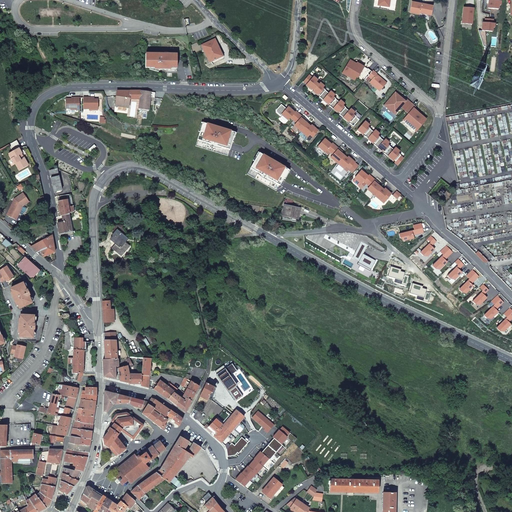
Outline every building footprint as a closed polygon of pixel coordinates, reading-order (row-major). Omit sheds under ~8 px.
[(500,5),(500,0),(493,0),(490,0),(489,0),(488,8),(498,9),(499,5),(500,5)] [(412,1),(410,12),(420,14),(420,12),(431,14),(433,5),(412,1)] [(464,7),(462,23),(472,24),(474,8),(464,7)] [(483,22),(482,30),(492,32),(493,28),(494,28),(494,23),(493,23),(493,19),(486,18),(485,22),(483,22)] [(219,51),(220,51),(215,40),(202,46),(207,57),(208,56),(211,62),(221,57),(219,51)] [(146,53),(146,67),(156,68),(156,69),(161,69),(161,68),(177,68),(177,54),(146,53)] [(357,77),(364,81),(368,76),(372,72),(368,69),(367,70),(363,67),(354,62),(354,63),(349,61),(342,73),(355,80),(357,77)] [(377,74),(373,70),(372,72),(368,76),(372,79),(369,82),(380,91),(387,83),(376,74),(377,74)] [(312,88),(314,90),(319,84),(316,82),(318,80),(314,76),(312,78),(309,75),(303,82),(307,84),(306,85),(310,89),(312,88)] [(319,84),(314,90),(313,91),(317,95),(318,94),(320,96),(319,97),(323,100),(329,93),(323,88),(324,86),(320,83),(319,84)] [(139,99),(138,109),(148,110),(150,97),(154,98),(155,92),(139,90),(117,91),(115,106),(128,108),(129,100),(139,99)] [(330,106),(333,109),(339,102),(333,97),(335,95),(331,91),(329,93),(323,100),(327,104),(328,103),(330,105),(330,106)] [(405,110),(411,103),(407,99),(405,101),(395,92),(386,103),(390,107),(388,109),(395,114),(401,107),(405,111),(405,110)] [(92,97),(83,98),(84,109),(99,109),(98,99),(94,99),(92,99),(92,97)] [(79,110),(79,98),(75,98),(73,99),(71,99),(65,99),(65,109),(75,109),(75,110),(79,110)] [(343,118),(349,111),(343,106),(345,104),(340,100),(339,102),(333,109),(337,112),(338,111),(340,113),(339,114),(343,118)] [(294,120),(299,114),(293,109),(292,111),(291,109),(288,107),(282,114),(288,120),(291,117),(294,120)] [(349,111),(343,118),(347,121),(348,120),(351,122),(350,123),(353,126),(359,120),(353,114),(355,112),(351,109),(349,111)] [(417,130),(426,119),(419,113),(418,114),(412,110),(404,120),(412,127),(413,126),(417,130)] [(304,119),(299,114),(294,120),(297,123),(294,125),(301,132),(308,124),(304,121),(303,120),(304,119)] [(364,136),(367,139),(373,132),(368,127),(369,125),(365,121),(357,130),(362,134),(363,133),(365,135),(364,136)] [(235,132),(224,129),(214,126),(203,122),(195,146),(228,156),(230,150),(235,132)] [(308,124),(301,132),(308,137),(310,134),(313,137),(318,131),(313,126),(312,127),(310,126),(308,124)] [(374,145),(378,148),(384,141),(378,136),(380,134),(375,130),(373,132),(367,139),(372,142),(373,142),(375,144),(374,145)] [(325,139),(318,146),(325,152),(327,149),(330,152),(336,146),(330,141),(329,143),(328,141),(325,139)] [(385,139),(384,141),(378,148),(382,151),(383,150),(385,152),(384,153),(388,156),(393,150),(388,145),(389,143),(385,139)] [(21,148),(17,140),(10,144),(14,152),(9,154),(14,163),(16,163),(18,167),(22,165),(23,168),(28,165),(24,158),(23,158),(21,154),(22,154),(19,149),(21,148)] [(341,151),(336,146),(330,152),(333,155),(331,157),(338,163),(344,156),(341,153),(340,152),(341,151)] [(398,165),(404,158),(398,154),(400,151),(395,147),(393,150),(388,156),(392,160),(393,159),(395,161),(394,162),(398,165)] [(259,153),(247,174),(277,191),(289,170),(279,164),(270,158),(259,153)] [(347,158),(344,156),(338,163),(344,169),(347,166),(350,169),(355,163),(349,158),(348,159),(347,158)] [(62,190),(57,168),(49,170),(54,193),(57,193),(56,191),(62,190)] [(361,170),(355,178),(361,184),(364,181),(367,184),(372,178),(367,173),(365,174),(364,173),(361,170)] [(372,178),(367,184),(370,186),(367,189),(374,195),(381,187),(378,185),(376,184),(378,182),(372,178)] [(386,200),(391,194),(386,190),(385,191),(384,190),(381,187),(374,195),(381,200),(383,198),(386,200)] [(397,199),(401,194),(396,190),(392,195),(397,199)] [(22,206),(29,202),(23,193),(14,199),(6,216),(16,220),(22,206)] [(62,216),(66,215),(75,211),(73,206),(68,207),(67,200),(59,201),(62,216)] [(286,207),(284,217),(298,220),(300,207),(288,204),(287,207),(286,207)] [(58,223),(60,234),(73,232),(69,214),(66,215),(62,216),(63,221),(58,223)] [(398,234),(399,238),(401,237),(402,241),(413,238),(412,235),(422,233),(420,224),(412,226),(413,231),(398,234)] [(114,249),(119,253),(122,256),(124,254),(130,247),(126,244),(129,240),(124,236),(118,231),(113,237),(114,238),(112,240),(117,245),(114,249)] [(55,253),(52,236),(50,237),(48,238),(45,234),(38,238),(40,242),(31,247),(42,256),(43,256),(43,257),(55,253)] [(425,255),(427,257),(434,250),(431,247),(436,242),(430,236),(427,239),(431,243),(420,254),(423,257),(425,255)] [(444,260),(452,252),(446,246),(440,252),(443,255),(432,266),(435,270),(437,268),(439,270),(447,263),(444,260)] [(477,251),(475,253),(482,261),(486,262),(487,261),(477,251)] [(113,258),(114,263),(121,261),(120,257),(116,254),(113,258)] [(18,265),(32,278),(40,270),(25,258),(18,265)] [(463,265),(457,259),(454,262),(458,265),(447,276),(450,279),(451,277),(454,280),(461,273),(458,269),(463,265)] [(13,277),(7,267),(0,271),(1,274),(0,274),(0,278),(2,282),(6,280),(6,281),(8,280),(11,278),(13,277)] [(478,276),(472,270),(465,275),(469,279),(458,289),(461,292),(463,291),(465,293),(472,286),(470,284),(478,276)] [(20,309),(32,304),(28,296),(30,295),(31,293),(29,293),(28,290),(26,291),(23,283),(11,289),(12,292),(11,292),(17,306),(19,306),(20,309)] [(487,290),(482,285),(477,289),(480,293),(472,302),(475,304),(476,303),(479,305),(486,298),(483,295),(487,290)] [(493,306),(496,309),(504,302),(497,295),(491,301),(494,305),(493,306)] [(487,318),(491,319),(499,312),(496,309),(493,306),(484,315),(487,318)] [(103,310),(104,322),(114,322),(114,309),(110,309),(103,310)] [(33,325),(34,316),(21,315),(21,319),(20,319),(19,334),(20,334),(20,338),(33,338),(33,330),(35,330),(35,327),(36,326),(35,325),(33,325)] [(509,322),(506,318),(496,328),(500,331),(504,331),(511,324),(509,322)] [(83,339),(82,339),(75,338),(74,362),(84,362),(84,351),(87,351),(87,342),(83,342),(83,339)] [(117,359),(116,340),(105,340),(106,359),(117,359)] [(23,359),(25,347),(22,346),(19,346),(17,345),(17,347),(13,346),(11,353),(15,354),(15,357),(23,359)] [(142,375),(150,376),(151,359),(143,358),(142,374),(142,375)] [(118,359),(117,359),(106,359),(103,359),(104,376),(116,380),(116,371),(116,368),(117,368),(117,367),(119,366),(118,359)] [(79,378),(82,380),(83,374),(84,372),(84,362),(74,362),(74,372),(80,373),(79,378)] [(226,367),(231,375),(237,370),(232,363),(226,367)] [(120,380),(129,383),(130,374),(129,369),(128,365),(119,368),(118,368),(119,371),(119,372),(119,373),(120,380)] [(217,374),(226,367),(224,365),(215,371),(217,374)] [(236,386),(238,385),(231,375),(226,367),(217,374),(216,374),(228,392),(229,391),(236,386)] [(142,375),(142,374),(141,374),(130,374),(129,383),(130,384),(141,384),(142,375)] [(149,388),(150,376),(142,375),(141,384),(141,386),(149,388)] [(168,399),(174,393),(175,392),(170,388),(172,386),(169,384),(167,386),(160,380),(154,389),(168,399)] [(196,393),(199,386),(191,381),(189,385),(187,388),(196,393)] [(215,387),(207,383),(200,396),(207,399),(211,392),(212,393),(215,387)] [(71,398),(75,398),(77,387),(64,385),(62,396),(71,398)] [(243,396),(236,386),(229,391),(236,401),(243,396)] [(86,394),(97,395),(96,387),(85,387),(85,388),(85,391),(86,394)] [(192,400),(196,393),(187,388),(185,393),(182,390),(180,393),(183,396),(192,400)] [(81,399),(82,399),(96,401),(97,395),(86,394),(85,391),(83,390),(81,399)] [(116,404),(118,394),(105,391),(104,411),(108,412),(113,404),(116,404)] [(177,406),(177,405),(181,398),(178,395),(174,393),(168,399),(177,406)] [(59,395),(53,394),(48,412),(48,413),(54,415),(59,395)] [(131,397),(118,394),(116,404),(129,403),(131,397)] [(186,412),(192,400),(183,396),(181,398),(177,405),(186,412)] [(148,402),(131,397),(129,403),(134,406),(144,408),(148,402)] [(75,398),(71,398),(68,406),(74,407),(76,399),(75,398)] [(167,415),(170,410),(155,399),(152,398),(148,404),(154,409),(154,410),(160,414),(161,413),(166,417),(167,415)] [(79,407),(95,410),(96,401),(82,399),(79,407)] [(154,409),(148,404),(142,413),(154,422),(160,414),(154,410),(154,409)] [(65,416),(71,417),(74,409),(64,407),(60,407),(58,415),(61,416),(65,416)] [(77,414),(94,416),(95,410),(79,407),(77,414)] [(176,414),(170,410),(167,415),(173,418),(176,414)] [(221,442),(244,416),(236,410),(232,414),(223,425),(214,435),(214,436),(221,442)] [(264,429),(268,432),(274,425),(257,411),(252,417),(265,428),(264,429)] [(114,423),(120,427),(125,421),(129,414),(126,412),(116,414),(112,421),(114,423)] [(176,413),(176,414),(173,418),(176,420),(175,421),(180,424),(184,419),(176,413)] [(93,424),(94,416),(77,414),(75,421),(93,424)] [(125,421),(139,432),(142,428),(144,425),(129,414),(125,421)] [(168,420),(160,414),(154,422),(164,430),(167,425),(165,424),(168,420)] [(68,427),(71,417),(65,416),(61,416),(59,426),(68,427)] [(214,435),(223,425),(215,418),(213,421),(208,426),(214,431),(212,434),(214,435)] [(208,426),(213,421),(210,419),(203,426),(206,429),(208,426)] [(92,431),(93,424),(75,421),(73,428),(92,431)] [(125,421),(120,427),(119,429),(121,431),(133,439),(134,438),(137,434),(139,432),(125,421)] [(108,431),(103,439),(104,444),(109,448),(116,455),(118,454),(118,455),(126,448),(117,437),(121,431),(119,429),(120,427),(114,423),(111,428),(110,427),(108,430),(108,431)] [(34,433),(35,431),(31,431),(31,425),(9,425),(10,445),(32,444),(34,433)] [(66,435),(68,427),(59,426),(56,434),(64,435),(66,435)] [(274,438),(281,444),(287,437),(286,436),(289,433),(282,427),(273,437),(274,438)] [(91,439),(92,431),(73,428),(71,435),(81,437),(91,439)] [(40,444),(42,435),(34,433),(32,444),(35,444),(38,444),(40,444)] [(81,437),(71,435),(69,442),(80,444),(81,437)] [(90,446),(91,439),(81,437),(80,444),(90,446)] [(157,472),(165,479),(169,483),(174,476),(190,456),(192,457),(194,456),(194,455),(195,456),(201,448),(193,444),(191,446),(188,445),(190,442),(186,439),(180,437),(160,470),(157,472)] [(239,454),(248,443),(242,437),(235,445),(232,443),(227,449),(228,457),(235,455),(237,453),(239,454)] [(268,445),(276,452),(282,445),(281,444),(274,438),(268,445)] [(145,465),(148,469),(154,464),(153,463),(156,461),(154,458),(167,449),(166,448),(160,440),(145,452),(146,452),(150,459),(145,462),(146,464),(145,465)] [(90,449),(90,446),(80,444),(69,442),(67,449),(89,452),(90,449)] [(268,445),(262,453),(269,459),(270,459),(276,452),(268,445)] [(62,450),(49,449),(48,462),(60,463),(62,450)] [(88,457),(89,452),(67,449),(67,454),(88,457)] [(0,475),(1,475),(2,483),(13,483),(12,459),(33,458),(33,452),(33,450),(1,451),(1,453),(1,472),(0,471),(0,475)] [(150,459),(146,452),(140,457),(139,455),(137,457),(135,454),(118,468),(121,472),(115,476),(122,485),(128,480),(131,483),(148,469),(145,465),(146,464),(145,462),(150,459)] [(263,466),(269,459),(262,453),(261,452),(254,459),(255,459),(263,466)] [(85,466),(88,457),(67,454),(65,462),(65,465),(69,466),(70,463),(74,464),(85,466)] [(256,473),(257,473),(263,466),(255,459),(249,467),(256,473)] [(37,474),(43,475),(46,463),(40,462),(37,474)] [(85,466),(74,464),(73,465),(75,467),(75,469),(83,472),(85,466)] [(250,480),(256,473),(249,467),(248,466),(242,474),(250,480)] [(83,472),(75,469),(74,470),(68,469),(64,468),(63,473),(79,481),(82,473),(83,472)] [(157,472),(138,486),(145,493),(165,479),(157,472)] [(61,481),(74,486),(79,481),(63,473),(61,481)] [(242,473),(235,480),(244,486),(250,480),(242,474),(242,473)] [(42,484),(55,487),(57,477),(47,476),(46,479),(43,478),(42,484)] [(169,483),(177,488),(185,485),(174,476),(169,483)] [(262,491),(270,498),(281,485),(273,478),(262,491)] [(330,491),(378,492),(378,480),(331,479),(330,491)] [(67,494),(74,486),(61,481),(59,490),(67,494)] [(52,500),(55,487),(42,484),(40,493),(52,500)] [(88,496),(93,489),(88,486),(86,487),(83,494),(88,496)] [(145,493),(138,486),(136,487),(131,492),(139,500),(145,494),(145,493)] [(307,491),(314,496),(316,493),(317,490),(311,486),(307,491)] [(91,497),(99,501),(102,495),(93,489),(88,496),(91,497)] [(46,508),(52,500),(40,493),(37,495),(46,508)] [(204,505),(212,497),(208,493),(200,501),(204,505)] [(395,511),(396,493),(384,493),(383,511),(395,511)] [(38,511),(46,508),(37,495),(36,494),(29,499),(38,511)] [(81,500),(86,505),(91,497),(88,496),(83,494),(81,500)] [(130,509),(136,502),(127,494),(121,501),(127,507),(130,509)] [(99,501),(94,510),(92,511),(98,511),(106,498),(102,495),(99,501)] [(86,505),(94,510),(99,501),(91,497),(86,505)] [(217,503),(212,497),(204,505),(209,510),(210,510),(217,503)] [(294,511),(295,511),(302,503),(296,499),(294,497),(287,504),(291,507),(290,507),(293,509),(292,510),(294,511)] [(106,498),(98,511),(106,511),(107,510),(112,502),(106,498)] [(28,511),(38,511),(29,499),(26,501),(27,503),(28,506),(26,507),(28,511)] [(117,505),(112,502),(107,510),(109,511),(123,511),(127,507),(121,501),(117,505)] [(19,511),(28,511),(26,507),(28,506),(27,503),(24,505),(25,507),(19,511)] [(168,503),(166,505),(158,511),(175,511),(177,511),(168,503)] [(224,511),(217,503),(210,510),(211,511),(224,511)] [(307,507),(302,503),(295,511),(308,511),(309,511),(310,508),(307,507)]
